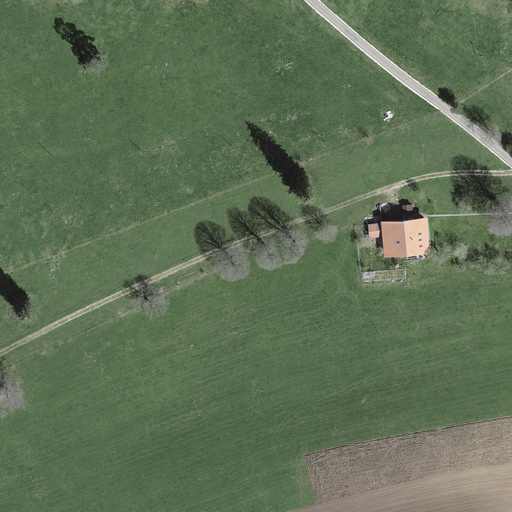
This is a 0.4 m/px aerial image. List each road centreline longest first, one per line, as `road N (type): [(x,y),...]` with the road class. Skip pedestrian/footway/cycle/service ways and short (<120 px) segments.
road 1 (track): [(511,175),(454,175),(394,189),(215,249),(0,353)]
road 2 (unclassified): [(511,162),(312,0)]
